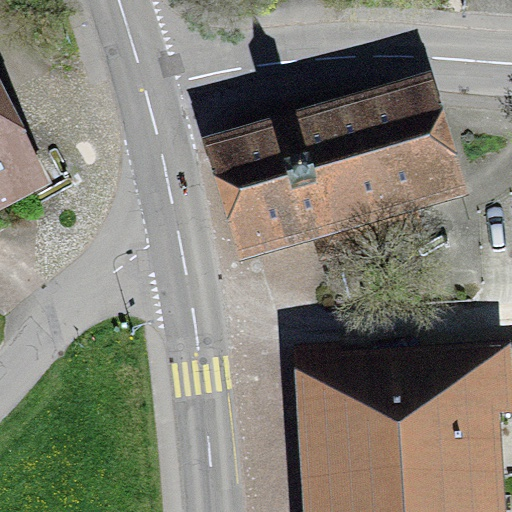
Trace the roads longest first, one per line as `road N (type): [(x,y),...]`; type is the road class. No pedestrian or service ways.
road 1 (secondary): [(145,90),(289,61),(511,62)]
road 2 (secondary): [(179,246),(213,511)]
road 3 (residential): [(179,246),(132,265),(76,304),(0,385)]
road 4 (secondary): [(145,90),(179,246)]
